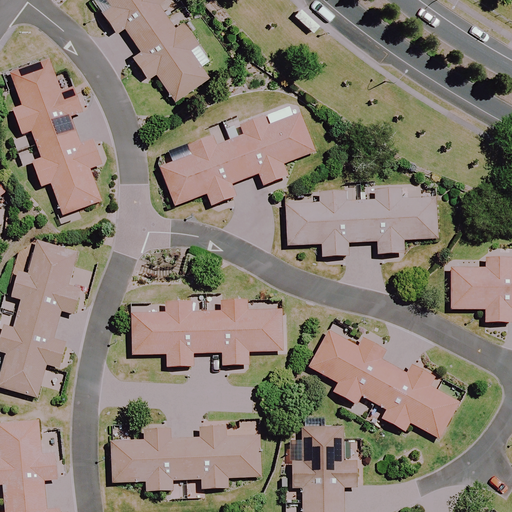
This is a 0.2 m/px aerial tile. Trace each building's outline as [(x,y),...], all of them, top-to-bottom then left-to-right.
[(106,0),(110,5),(103,10),(118,33),(127,27),(143,51),(134,57),(149,79),(158,73),(177,101),(210,79),(192,52),(200,47),(185,23),(176,29),(159,4),(165,0),(106,0)] [(60,92),(48,61),(11,76),(23,107),(14,110),(24,136),(34,132),(44,158),(34,162),(44,187),(54,183),(66,214),(103,200),(92,170),(101,167),(91,141),(81,144),(70,116),(80,113),(71,88),(60,92)] [(286,165),(318,154),(304,116),(272,128),(269,119),(243,129),(247,139),(220,149),(217,139),(192,148),(195,158),(164,170),(178,207),(208,196),(211,205),(238,196),(234,186),(262,175),(266,185),(290,176),(286,165)] [(407,242),(440,240),(439,200),(405,202),(405,193),(377,194),(378,205),(349,206),(349,195),(322,196),(323,207),(289,208),(291,248),(323,247),(323,256),(351,255),(351,245),(381,244),(381,254),(407,253),(407,242)] [(71,289),(80,257),(42,246),(32,278),(24,275),(16,302),(26,305),(18,332),(7,329),(0,353),(0,354),(10,357),(0,389),(38,401),(48,370),(57,373),(65,346),(55,343),(64,314),(74,317),(82,293),(71,289)] [(511,273),(506,273),(506,263),(479,263),(479,274),(445,274),(446,314),(478,313),(478,323),(506,323),(506,312),(511,312),(511,273)] [(252,353),(285,353),(285,313),(251,313),(251,304),(224,304),(224,315),(195,315),(195,304),(169,304),(169,315),(135,315),(135,355),(167,355),(167,365),(196,365),(196,354),(226,354),(226,364),(252,364),(252,353)] [(414,424),(443,440),(463,405),(434,389),(438,381),(414,368),(409,377),(384,363),(389,354),(366,341),(361,350),(331,334),(312,368),(340,384),(335,392),(359,406),(365,397),(391,412),(386,421),(408,434),(414,424)] [(43,456),(40,423),(0,427),(3,460),(0,460),(0,487),(8,487),(10,511),(60,511),(49,511),(47,482),(57,481),(55,455),(43,456)] [(231,479),(264,478),(263,439),(229,440),(229,431),(202,431),(202,442),(173,443),(173,432),(147,433),(147,444),(113,445),(114,484),(147,484),(147,493),(175,493),(175,482),(205,481),(205,492),(231,491),(231,479)] [(345,464),(345,431),(305,431),(305,465),(296,465),(296,492),(307,492),(306,511),(346,511),(346,490),(357,490),(357,464),(345,464)]
